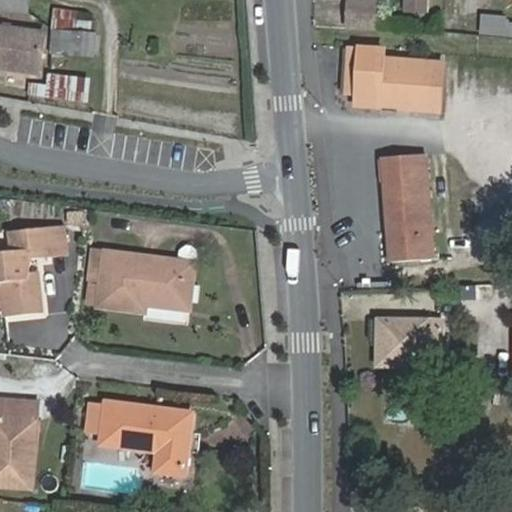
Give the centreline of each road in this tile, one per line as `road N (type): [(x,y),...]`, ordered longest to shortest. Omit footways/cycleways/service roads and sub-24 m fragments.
road 1 (tertiary): [(306,511),(295,177)]
road 2 (unknown): [(306,399),(81,376),(0,381)]
road 3 (residential): [(0,149),(7,157),(213,187),(295,177)]
road 4 (tertiary): [(295,177),(279,0)]
